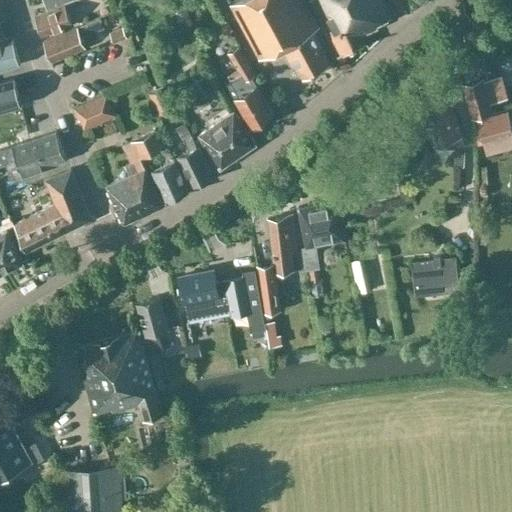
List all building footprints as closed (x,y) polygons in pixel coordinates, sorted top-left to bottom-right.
[(0,0),(0,69),(12,66),(21,64),(13,37),(6,39),(0,18),(5,17),(0,0)] [(73,25),(66,4),(77,0),(78,0),(45,0),(49,10),(36,15),(43,36),(73,25)] [(313,30),(320,26),(306,0),(237,0),(231,3),(261,58),(283,46),(288,57),(292,55),(304,78),(331,63),(313,30)] [(311,0),(331,37),(339,55),(344,53),(366,41),(363,34),(378,26),(377,24),(391,17),(384,0),(311,0)] [(220,22),(226,35),(233,32),(227,19),(220,22)] [(89,24),(45,40),(52,61),(87,48),(82,37),(92,33),(89,24)] [(114,43),(127,38),(123,28),(110,33),(114,43)] [(274,113),(253,76),(256,74),(240,46),(229,52),(240,69),(229,76),(240,96),(236,99),(252,126),(274,113)] [(473,118),(493,113),(483,77),(464,82),(473,118)] [(0,110),(22,105),(14,78),(0,81),(0,110)] [(462,137),(446,79),(421,87),(431,125),(428,126),(433,145),(462,137)] [(174,109),(164,86),(150,92),(160,114),(174,109)] [(118,116),(108,93),(73,107),(79,120),(81,119),(85,129),(118,116)] [(256,143),(235,111),(200,135),(221,167),(256,143)] [(511,123),(509,112),(478,120),(485,147),(511,139),(511,123)] [(178,125),(184,139),(190,150),(178,156),(192,184),(213,174),(199,146),(198,147),(185,122),(178,125)] [(127,164),(131,174),(108,185),(123,220),(126,222),(164,204),(141,156),(169,144),(164,132),(163,133),(161,128),(157,130),(156,129),(123,144),(132,162),(127,164)] [(25,178),(41,172),(42,167),(68,159),(57,131),(0,149),(0,163),(0,164),(9,161),(15,176),(23,173),(25,178)] [(189,189),(175,159),(153,169),(167,199),(175,195),(176,196),(178,197),(186,194),(187,191),(186,190),(189,189)] [(26,251),(92,218),(71,168),(46,179),(56,203),(15,224),(26,251)] [(309,269),(317,267),(321,267),(316,244),(345,239),(338,198),(300,206),(307,246),(303,247),(307,269),(309,269)] [(269,218),(275,263),(258,264),(264,313),(281,311),(276,271),(304,268),(302,252),(298,253),(293,213),(269,218)] [(0,273),(24,261),(7,230),(0,233),(0,273)] [(411,261),(415,293),(459,289),(455,256),(440,258),(440,256),(434,257),(434,258),(411,261)] [(232,314),(247,311),(250,332),(266,329),(256,274),(245,276),(245,275),(225,279),(226,281),(217,282),(214,269),(179,276),(184,301),(186,301),(189,317),(231,309),(232,314)] [(321,279),(311,281),(314,297),(324,295),(321,279)] [(145,335),(150,354),(156,374),(154,375),(158,389),(167,387),(163,372),(164,372),(159,352),(164,351),(158,331),(169,328),(160,296),(137,303),(146,334),(145,335)] [(270,346),(283,343),(281,334),(278,335),(275,320),(266,321),(270,346)] [(164,414),(139,328),(76,346),(95,412),(112,407),(113,410),(139,402),(144,419),(164,414)] [(0,474),(30,458),(33,463),(44,456),(36,441),(25,447),(8,417),(0,421),(0,474)] [(59,496),(63,496),(64,511),(121,511),(121,497),(122,497),(120,465),(57,469),(59,496)]
